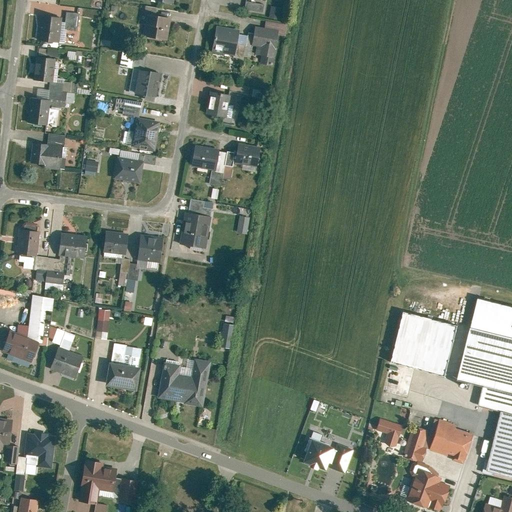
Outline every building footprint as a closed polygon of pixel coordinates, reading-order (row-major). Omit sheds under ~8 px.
[(264,6),(245,3),(244,11),(262,14),(264,6)] [(270,8),(268,20),(278,21),(280,10),(270,8)] [(65,32),(76,33),(79,16),(65,14),(64,24),(66,24),(65,32)] [(141,37),(166,42),(170,20),(146,15),(141,37)] [(39,17),(36,42),(58,44),(60,24),(61,19),(39,17)] [(271,68),(276,36),(284,38),(286,27),(265,23),(264,30),(255,28),(252,48),(259,49),(256,66),(271,68)] [(234,58),(238,32),(215,28),(211,54),(234,58)] [(254,35),(247,34),(245,48),(251,49),(254,35)] [(133,68),(136,52),(124,49),(121,66),(133,68)] [(75,54),(67,53),(66,61),(74,62),(75,54)] [(35,59),(32,82),(52,84),(55,61),(35,59)] [(133,95),(155,99),(160,76),(138,72),(133,95)] [(48,92),(47,102),(64,104),(66,94),(62,94),(62,86),(49,84),(48,92)] [(74,85),(63,84),(62,94),(73,95),(74,85)] [(36,91),(35,100),(47,102),(48,92),(36,91)] [(205,115),(225,119),(229,97),(209,94),(205,115)] [(118,98),(115,113),(141,117),(143,102),(118,98)] [(29,100),(26,124),(46,127),(49,102),(47,102),(35,100),(29,100)] [(130,149),(154,154),(159,124),(136,120),(130,149)] [(65,137),(48,135),(47,146),(63,148),(65,137)] [(80,139),(68,137),(67,144),(79,146),(80,139)] [(259,147),(238,143),(234,166),(255,170),(259,147)] [(31,145),(29,168),(58,172),(58,168),(61,148),(31,145)] [(218,152),(193,147),(189,168),(214,172),(218,152)] [(117,156),(113,181),(139,186),(143,161),(117,156)] [(97,164),(86,162),(85,172),(95,174),(97,164)] [(179,246),(204,251),(210,220),(184,215),(179,246)] [(238,232),(249,234),(251,217),(241,216),(238,232)] [(38,234),(18,232),(15,256),(36,258),(38,234)] [(102,255),(124,257),(126,238),(104,236),(102,255)] [(59,239),(58,258),(82,260),(84,241),(59,239)] [(136,262),(159,265),(161,242),(139,239),(136,262)] [(120,260),(119,274),(127,275),(129,261),(120,260)] [(127,281),(137,282),(138,267),(128,265),(127,281)] [(45,273),(36,272),(34,282),(44,283),(45,273)] [(63,278),(45,275),(44,283),(62,285),(63,278)] [(0,294),(16,297),(17,292),(0,288),(0,294)] [(27,336),(47,339),(53,300),(32,297),(27,336)] [(511,307),(479,299),(458,382),(483,388),(478,409),(500,415),(485,471),(511,477),(511,307)] [(457,329),(401,315),(391,365),(445,378),(457,329)] [(95,340),(106,341),(108,318),(97,317),(95,340)] [(219,348),(229,350),(233,327),(223,325),(219,348)] [(52,341),(56,330),(50,328),(48,339),(52,341)] [(60,347),(65,333),(56,330),(52,341),(51,344),(60,347)] [(60,347),(58,352),(67,356),(74,337),(65,333),(60,347)] [(8,334),(1,354),(29,365),(37,345),(8,334)] [(113,345),(109,366),(136,371),(139,349),(113,345)] [(56,352),(49,371),(74,380),(81,361),(67,356),(58,352),(56,352)] [(157,399),(183,404),(183,406),(201,409),(209,364),(194,362),(191,379),(177,377),(179,367),(163,364),(157,399)] [(107,366),(104,390),(134,394),(138,371),(136,371),(109,366),(107,366)] [(398,446),(405,425),(382,418),(378,430),(390,434),(387,443),(398,446)] [(405,456),(425,462),(428,450),(454,456),(453,460),(470,464),(478,431),(434,419),(432,429),(413,425),(405,456)] [(11,425),(0,423),(0,452),(1,453),(1,446),(8,447),(11,425)] [(55,436),(26,433),(23,456),(37,458),(36,469),(50,471),(55,436)] [(311,441),(303,463),(324,471),(325,470),(326,466),(343,472),(351,451),(338,446),(334,450),(311,441)] [(3,465),(16,467),(18,449),(6,447),(3,465)] [(111,494),(115,470),(102,468),(102,465),(83,462),(76,502),(96,505),(98,492),(111,494)] [(414,470),(404,502),(434,511),(441,511),(450,483),(414,470)] [(15,476),(14,493),(22,494),(24,477),(15,476)] [(117,501),(134,504),(137,483),(120,481),(117,501)] [(486,506),(484,511),(511,511),(511,499),(505,498),(502,510),(486,506)] [(18,511),(35,511),(37,503),(20,500),(18,511)]
